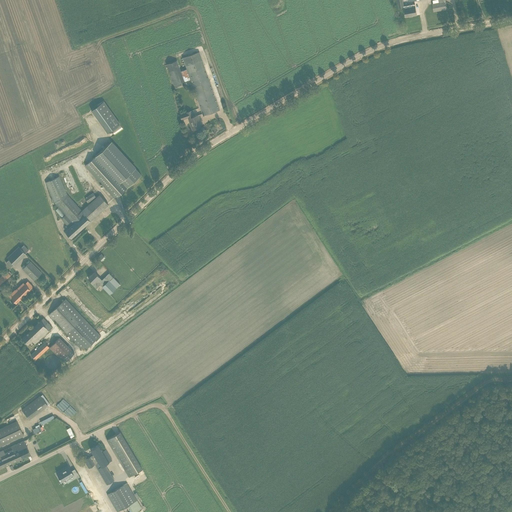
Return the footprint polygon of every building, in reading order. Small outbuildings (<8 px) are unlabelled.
[(415,4),(403,6),(405,17),(417,15),(415,4)] [(187,69),(190,79),(203,115),(219,110),(199,52),(183,58),(187,69)] [(166,64),(174,85),(184,81),(180,71),(177,61),(166,64)] [(184,82),(190,79),(187,69),(180,71),(184,81),(184,82)] [(103,102),(91,110),(107,133),(119,124),(103,102)] [(198,124),(200,123),(198,115),(193,116),(191,110),(179,114),(181,120),(188,118),(192,129),(199,127),(198,124)] [(85,166),(111,195),(115,199),(127,187),(141,175),(135,168),(136,167),(112,141),(97,154),(85,166)] [(61,219),(67,225),(70,221),(73,224),(65,232),(71,238),(108,205),(105,201),(99,195),(82,211),(67,194),(59,176),(46,182),(54,202),(66,215),(61,219)] [(84,198),(88,203),(96,197),(93,192),(84,198)] [(25,253),(28,250),(23,245),(20,248),(19,247),(7,258),(9,259),(6,262),(10,267),(14,264),(14,265),(26,254),(25,253)] [(22,269),(30,277),(33,280),(41,272),(30,261),(22,269)] [(0,276),(0,281),(1,283),(10,275),(7,271),(0,276)] [(120,284),(109,273),(102,280),(94,272),(88,278),(93,283),(92,284),(96,288),(100,284),(109,294),(120,284)] [(30,289),(33,286),(27,281),(24,284),(23,282),(14,291),(14,290),(9,296),(16,303),(30,289)] [(86,321),(65,299),(49,315),(52,318),(70,337),(80,348),(83,345),(86,348),(95,340),(96,341),(100,336),(86,321)] [(43,318),(22,338),(25,342),(28,344),(32,340),(35,344),(38,341),(48,331),(52,327),(46,322),(43,318)] [(49,347),(61,359),(62,357),(66,361),(74,353),(59,338),(49,347)] [(37,349),(31,355),(35,360),(49,347),(44,342),(39,348),(37,349)] [(21,410),(29,419),(44,408),(50,404),(42,394),(36,398),(21,410)] [(54,415),(41,421),(43,424),(55,418),(54,415)] [(0,446),(23,435),(16,421),(0,428),(0,446)] [(120,432),(107,440),(124,469),(129,477),(142,469),(144,467),(142,463),(139,465),(120,432)] [(0,468),(30,455),(24,441),(11,446),(12,450),(9,451),(10,454),(6,456),(5,453),(4,450),(0,451),(0,468)] [(104,464),(112,460),(105,449),(103,451),(99,445),(90,450),(93,455),(84,460),(84,461),(85,463),(86,463),(89,468),(95,464),(98,469),(107,484),(114,480),(104,464)] [(57,475),(58,478),(59,478),(61,481),(65,479),(65,480),(66,480),(73,475),(71,471),(68,466),(65,469),(63,471),(57,474),(57,475)] [(119,511),(128,506),(131,511),(134,511),(141,508),(126,483),(108,493),(119,511)]
